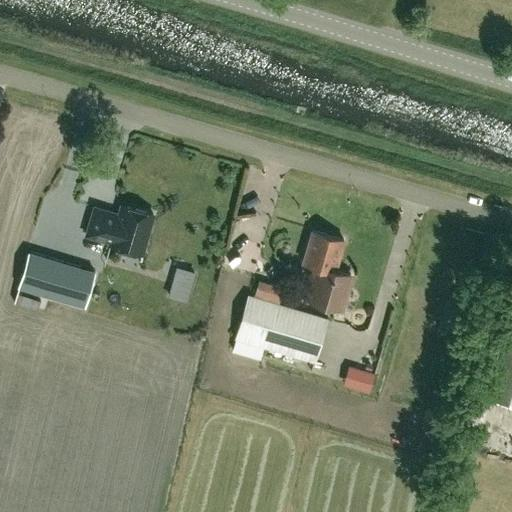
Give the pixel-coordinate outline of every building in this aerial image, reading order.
[(94,206),(86,234),(110,241),(109,243),(142,253),(153,214),(121,204),(118,213),(94,206)] [(314,232),(305,261),(305,263),(317,266),(334,271),(335,270),(336,271),(345,241),(314,232)] [(104,265),(38,246),(29,280),(95,299),(104,265)] [(317,266),(305,263),(304,264),(318,268),(308,301),(343,311),(353,277),(336,272),(336,271),(335,270),(334,271),(317,266)] [(258,277),(255,291),(284,297),(287,284),(258,277)] [(316,363),(329,320),(250,298),(238,340),(316,363)] [(511,406),(511,340),(503,338),(485,399),(511,406)] [(361,370),(356,387),(368,390),(373,373),(361,370)]
